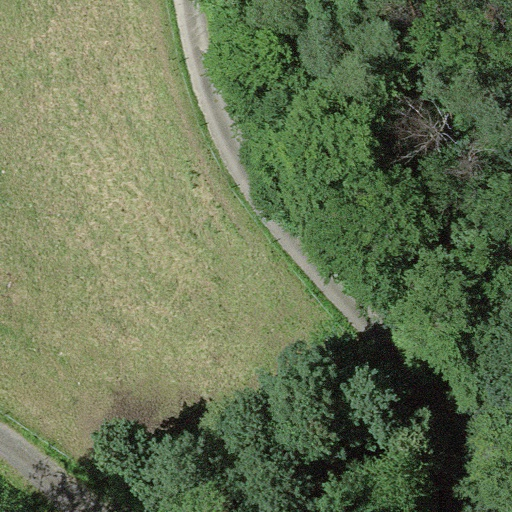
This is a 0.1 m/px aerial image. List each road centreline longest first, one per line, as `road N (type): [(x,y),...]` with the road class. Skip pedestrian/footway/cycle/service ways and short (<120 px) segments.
road 1 (track): [(162,0),(184,131),(204,177),(417,448),(430,511)]
road 2 (track): [(118,511),(0,437)]
